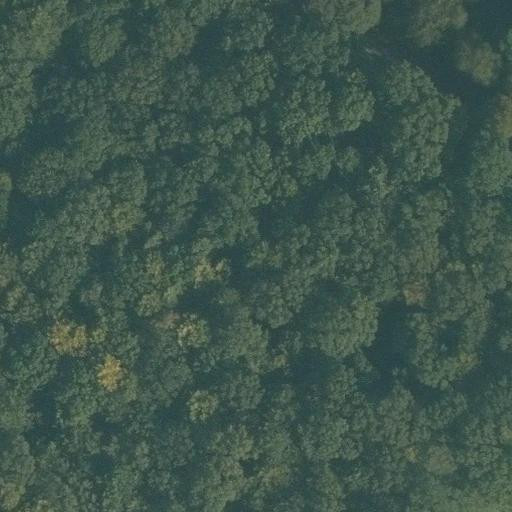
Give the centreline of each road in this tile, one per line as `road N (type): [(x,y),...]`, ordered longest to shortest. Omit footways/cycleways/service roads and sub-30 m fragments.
road 1 (track): [(466,126),(410,193),(348,352),(339,511)]
road 2 (secondary): [(511,157),(278,0)]
road 3 (track): [(0,148),(128,0)]
